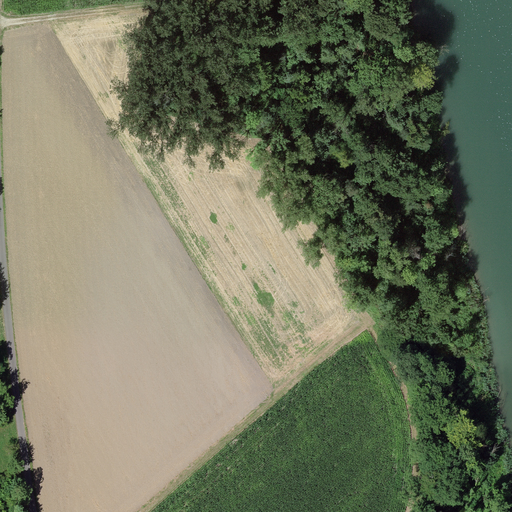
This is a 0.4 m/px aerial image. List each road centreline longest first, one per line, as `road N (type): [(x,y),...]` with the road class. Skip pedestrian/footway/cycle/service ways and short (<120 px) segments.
road 1 (track): [(0,21),(227,4),(377,58),(375,307),(147,511)]
road 2 (track): [(0,198),(35,511)]
